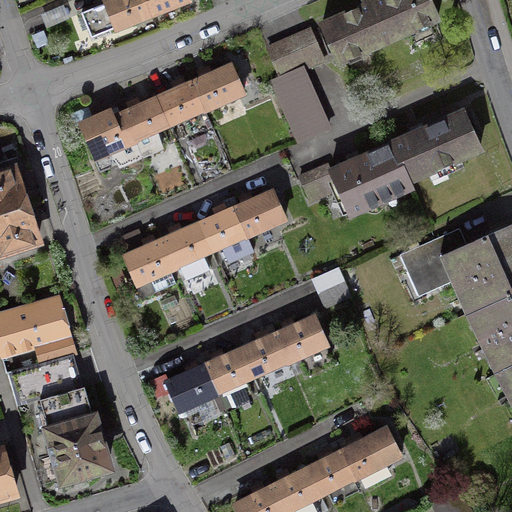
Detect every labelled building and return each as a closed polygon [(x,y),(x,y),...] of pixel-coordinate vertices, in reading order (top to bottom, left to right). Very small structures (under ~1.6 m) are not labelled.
[(147,0),(110,0),(105,2),(106,3),(81,13),(91,37),(115,27),(116,28),(153,14),(147,0)] [(147,0),(153,14),(187,0),(147,0)] [(444,22),(434,0),(383,0),(381,1),(321,28),(339,69),(444,22)] [(311,31),(268,48),(280,77),(305,67),(322,60),(311,31)] [(95,117),(79,124),(96,162),(245,97),(232,66),(213,74),(186,85),(149,102),(116,116),(113,110),(95,117)] [(329,128),(305,67),(280,77),(274,80),(298,141),(329,128)] [(486,154),(465,109),(438,121),(366,155),(327,173),(348,218),(486,154)] [(27,192),(21,171),(0,177),(0,260),(44,247),(37,224),(27,192)] [(137,251),(120,258),(135,293),(285,228),(271,194),(244,206),(209,221),(175,235),(137,251)] [(511,224),(508,217),(464,238),(436,251),(449,279),(463,310),(490,369),(511,409),(511,224)] [(436,251),(464,238),(459,226),(399,253),(417,294),(449,279),(436,251)] [(339,268),(314,277),(320,290),(344,282),(339,268)] [(349,297),(344,282),(320,290),(325,306),(349,297)] [(56,300),(0,316),(0,356),(2,364),(69,344),(62,321),(56,300)] [(333,347),(318,313),(298,322),(256,340),(214,358),(183,371),(166,378),(181,412),(333,347)] [(97,414),(40,429),(56,491),(113,477),(106,446),(97,414)] [(257,490),(237,500),(242,511),(291,511),(405,455),(389,424),(369,434),(334,452),(292,472),(257,490)] [(5,449),(0,450),(0,505),(20,500),(5,449)] [(456,487),(431,501),(436,511),(440,511),(463,500),(456,487)] [(469,511),(463,500),(440,511),(469,511)]
